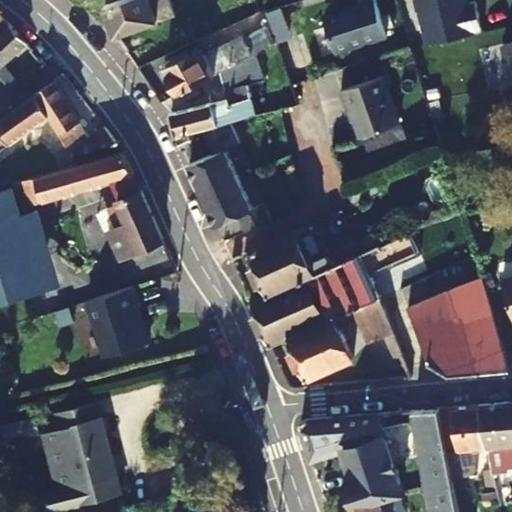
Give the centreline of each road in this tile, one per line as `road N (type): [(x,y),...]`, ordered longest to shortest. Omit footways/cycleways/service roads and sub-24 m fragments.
road 1 (tertiary): [(257,404),(154,139),(30,0)]
road 2 (residential): [(257,404),(511,377)]
